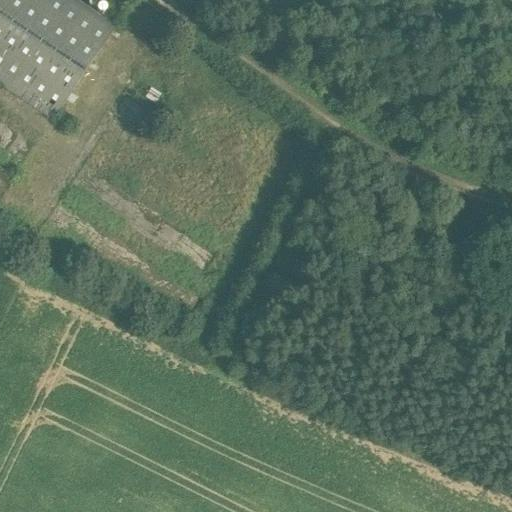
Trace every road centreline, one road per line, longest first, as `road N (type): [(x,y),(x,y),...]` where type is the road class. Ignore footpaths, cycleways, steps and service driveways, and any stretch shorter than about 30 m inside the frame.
road 1 (track): [(219,349),(296,180),(300,140),(206,69),(163,72),(135,61),(172,3)]
road 2 (track): [(511,203),(335,130),(168,0)]
